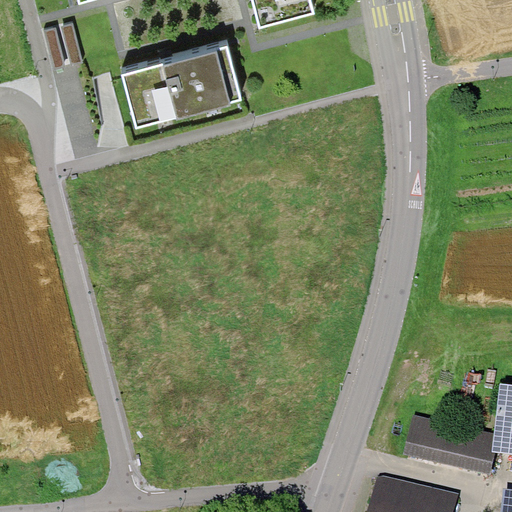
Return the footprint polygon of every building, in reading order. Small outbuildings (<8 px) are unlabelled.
[(325,0),(258,0),(264,22),(327,6),(325,0)] [(51,30),(60,68),(92,60),(83,22),(51,30)] [(236,35),(128,65),(144,122),(251,92),(236,35)] [(479,425),(410,416),(403,462),(483,474),(486,450),(511,453),(511,388),(485,384),(479,425)] [(451,511),(456,493),(380,474),(371,511),(451,511)] [(511,511),(511,489),(504,488),(500,511),(511,511)]
